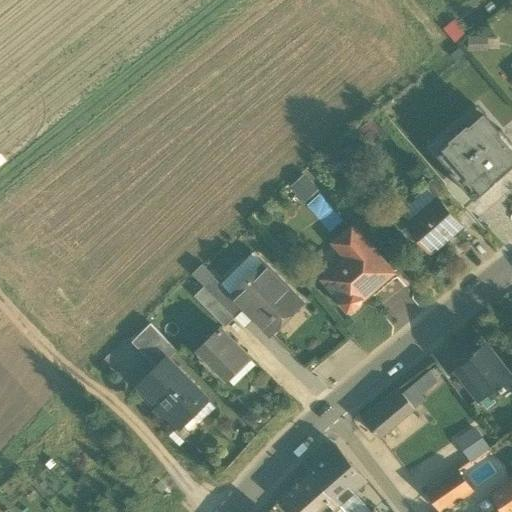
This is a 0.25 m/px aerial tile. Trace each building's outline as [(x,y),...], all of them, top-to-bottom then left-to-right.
[(430,146),(438,155),(452,142),(451,140),(468,126),(469,127),(484,114),(476,105),(430,146)] [(452,142),(438,155),(451,170),(450,172),(455,177),(474,200),(495,182),(493,179),(501,172),(503,174),(511,166),(511,142),(505,135),(499,128),(498,130),(484,114),(469,127),(468,126),(451,140),(452,142)] [(474,200),(455,177),(444,186),(447,190),(464,209),(474,200)] [(411,221),(438,197),(427,185),(400,209),(411,221)] [(438,197),(456,218),(465,210),(464,209),(447,190),(438,197)] [(406,224),(431,252),(444,241),(443,240),(452,233),(452,234),(462,225),(456,218),(438,197),(411,221),(406,224)] [(475,221),(465,210),(456,218),(462,225),(466,229),(475,221)] [(340,302),(348,312),(354,310),(361,304),(363,296),(392,272),(352,226),(335,242),(348,257),(324,278),(341,298),(340,302)] [(243,307),(270,334),(303,301),(263,261),(231,293),(231,294),(243,307)] [(192,273),(202,284),(212,274),(202,263),(192,273)] [(202,284),(216,297),(234,316),(243,307),(231,294),(231,293),(212,274),(202,284)] [(216,297),(202,284),(194,292),(207,306),(216,297)] [(225,324),(234,316),(216,297),(207,306),(225,324)] [(131,341),(140,350),(159,331),(150,322),(131,341)] [(199,349),(226,377),(249,354),(220,325),(217,329),(218,330),(199,349)] [(140,350),(157,368),(166,358),(167,359),(177,349),(159,331),(140,350)] [(488,392),(492,396),(501,389),(502,392),(507,388),(505,386),(511,380),(511,376),(487,344),(474,354),(472,352),(462,359),(465,364),(463,365),(472,376),(475,374),(488,392)] [(462,359),(472,352),(469,349),(459,356),(462,359)] [(177,426),(189,413),(205,398),(167,359),(166,358),(157,368),(138,386),(177,426)] [(463,365),(456,371),(479,399),(488,392),(475,374),(472,376),(463,365)] [(428,370),(400,393),(414,409),(426,398),(423,393),(437,381),(428,370)] [(470,407),(479,399),(456,371),(447,378),(470,407)] [(362,420),(378,439),(414,409),(400,393),(398,390),(362,420)] [(213,405),(205,398),(189,413),(190,415),(200,417),(213,405)] [(457,440),(464,450),(480,439),(473,428),(457,440)] [(487,449),(480,439),(464,450),(471,461),(487,449)] [(336,448),(308,472),(340,506),(354,493),(366,482),(336,448)] [(426,492),(440,511),(441,511),(470,492),(456,471),(426,492)] [(333,511),(340,506),(308,472),(280,497),(293,511),(333,511)] [(503,511),(511,511),(511,482),(493,495),(501,507),(503,511)] [(370,511),(354,493),(340,506),(345,511),(370,511)]
